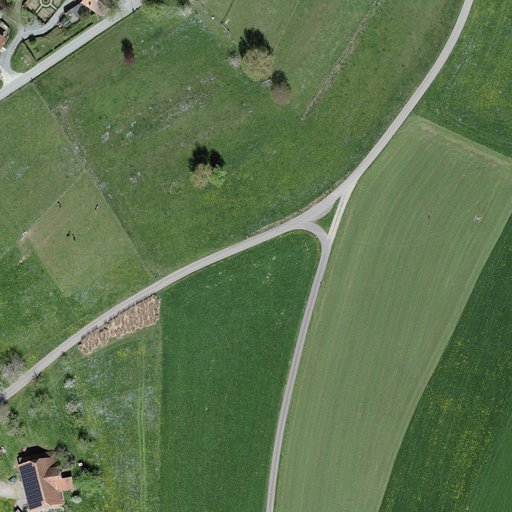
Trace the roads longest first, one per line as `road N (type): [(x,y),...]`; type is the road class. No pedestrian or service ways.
road 1 (unclassified): [(0,399),(119,308),(330,200),(437,68),(469,0)]
road 2 (unclassified): [(141,0),(0,95)]
